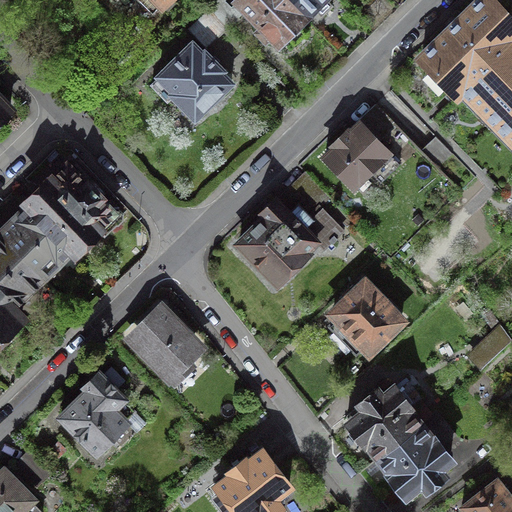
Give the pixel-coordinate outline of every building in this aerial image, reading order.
[(138,0),(140,1),(153,14),(166,0),(138,0)] [(204,0),(203,2),(210,9),(227,27),(233,21),(239,16),(223,0),(204,0)] [(292,31),(306,17),(289,0),(238,0),(237,1),(262,28),(257,33),(266,42),(271,37),(278,44),(292,31)] [(322,0),(289,0),(306,17),(307,16),(306,15),(319,3),(322,0)] [(457,95),(464,89),(511,42),(511,21),(491,0),(481,0),(454,27),(421,58),(457,95)] [(210,9),(188,30),(206,49),(217,38),(228,28),(227,27),(210,9)] [(511,42),(464,89),(499,125),(511,112),(511,42)] [(193,43),(159,76),(159,77),(152,85),(167,101),(173,96),(195,118),(213,101),(231,83),(221,72),(223,71),(205,52),(203,54),(193,43)] [(0,118),(10,109),(0,98),(0,118)] [(377,141),(396,123),(376,104),(367,113),(357,122),(359,124),(376,142),(377,141)] [(511,112),(499,125),(511,137),(511,112)] [(376,142),(359,124),(350,133),(348,131),(341,138),(334,145),(335,147),(325,157),(354,186),(370,170),(381,182),(399,164),(377,141),(376,142)] [(46,183),(28,202),(76,252),(98,230),(104,236),(118,224),(122,220),(123,214),(119,210),(112,210),(111,211),(100,199),(102,197),(88,183),(86,184),(67,165),(52,179),(51,178),(46,183)] [(330,196),(307,172),(278,200),(271,207),(264,214),(266,216),(239,243),(277,281),(307,252),(306,251),(317,240),(323,246),(341,228),(319,207),(330,196)] [(14,219),(0,233),(0,234),(42,278),(72,249),(75,252),(76,252),(28,202),(27,202),(29,205),(14,219)] [(42,278),(0,234),(0,295),(21,317),(22,316),(12,307),(42,278)] [(349,297),(332,313),(337,318),(329,326),(356,354),(364,346),(369,351),(402,320),(365,281),(349,297)] [(0,337),(21,317),(0,295),(0,337)] [(149,325),(136,338),(175,378),(189,365),(182,358),(193,347),(178,332),(180,330),(162,312),(149,325)] [(503,327),(472,355),(477,361),(483,367),(511,339),(503,327)] [(75,403),(61,416),(96,451),(126,421),(137,432),(146,422),(135,411),(136,411),(124,398),(100,373),(86,387),(88,390),(75,403)] [(380,456),(421,424),(409,408),(410,407),(394,387),(383,396),(378,390),(347,415),(352,420),(351,421),(366,442),(368,441),(374,448),(380,456)] [(421,424),(380,456),(386,464),(392,472),(391,473),(407,493),(407,492),(412,498),(444,473),(439,467),(451,458),(440,445),(456,434),(437,410),(421,424)] [(232,474),(217,485),(238,511),(255,511),(258,510),(259,511),(279,511),(284,508),(275,497),(289,486),(262,450),(248,461),(245,457),(237,464),(228,470),(232,474)] [(16,465),(37,486),(51,473),(29,451),(22,458),(16,465)] [(0,511),(42,511),(43,511),(31,499),(32,499),(4,470),(0,473),(0,511)] [(462,506),(466,511),(511,511),(511,496),(508,492),(497,478),(462,506)]
